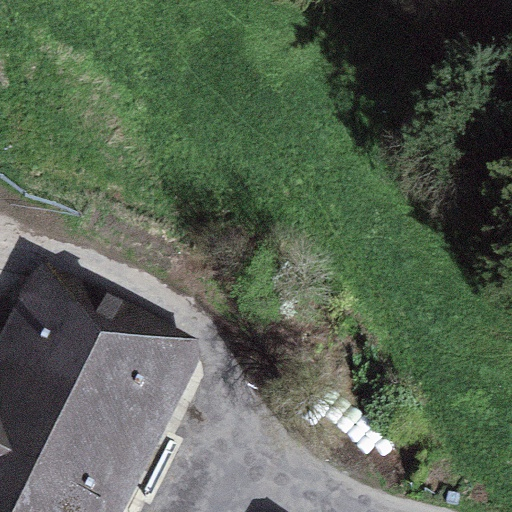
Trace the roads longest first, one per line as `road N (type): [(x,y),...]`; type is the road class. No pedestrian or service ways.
road 1 (track): [(0,237),(128,280),(195,324),(228,362),(286,488)]
road 2 (unclassified): [(354,509),(286,488),(258,491),(221,511)]
